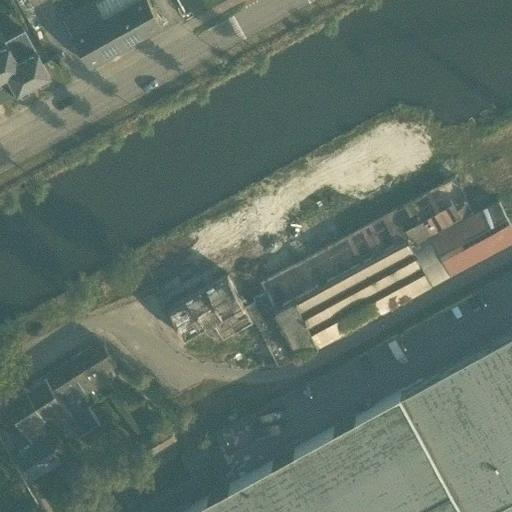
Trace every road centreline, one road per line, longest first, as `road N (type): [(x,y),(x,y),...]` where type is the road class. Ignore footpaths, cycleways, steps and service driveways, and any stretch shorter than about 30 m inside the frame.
road 1 (unclassified): [(0,360),(67,322),(109,326),(216,379),(274,379),(511,252)]
road 2 (tertiary): [(0,160),(271,11)]
